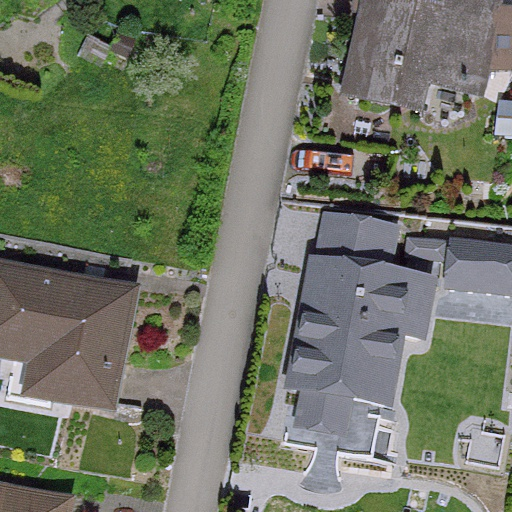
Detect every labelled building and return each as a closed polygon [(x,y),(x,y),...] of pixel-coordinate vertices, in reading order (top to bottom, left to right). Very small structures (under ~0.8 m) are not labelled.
[(398,78),(472,94),(477,68),(511,70),(511,64),(511,19),(489,18),(489,0),(392,0),(392,15),(362,14),(343,97),(391,107),(398,78)] [(380,270),(386,236),(324,225),(318,258),(380,270)] [(323,272),(317,300),(313,301),(309,305),(306,322),(301,321),(288,391),(379,408),(393,338),(413,341),(422,291),(323,272)] [(101,406),(102,404),(122,301),(0,277),(0,352),(50,363),(43,395),(101,406)] [(7,498),(0,496),(0,511),(31,511),(6,507),(7,498)]
